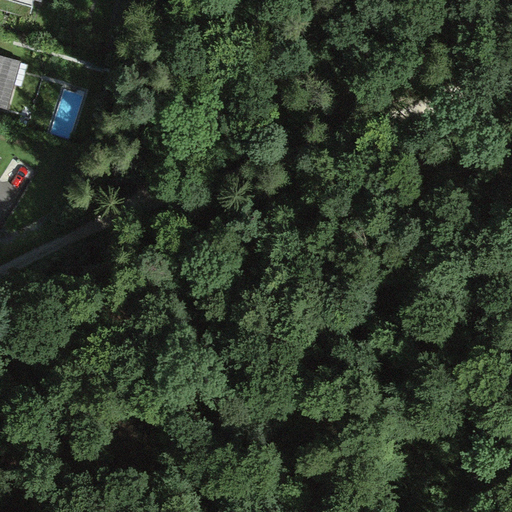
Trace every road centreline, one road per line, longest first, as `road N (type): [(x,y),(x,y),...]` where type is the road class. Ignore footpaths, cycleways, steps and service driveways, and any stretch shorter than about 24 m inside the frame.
road 1 (track): [(511,83),(147,199),(17,259)]
road 2 (track): [(275,0),(229,95),(147,199)]
